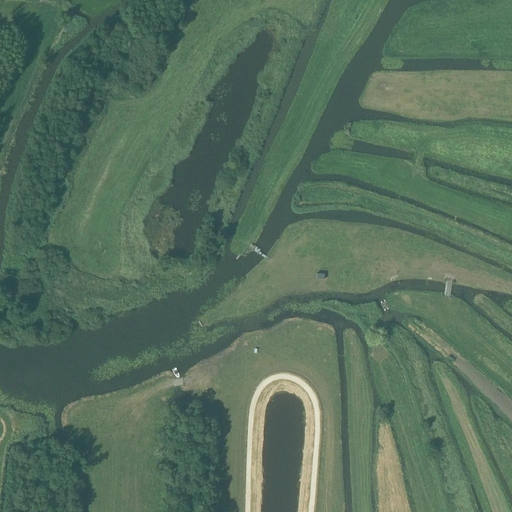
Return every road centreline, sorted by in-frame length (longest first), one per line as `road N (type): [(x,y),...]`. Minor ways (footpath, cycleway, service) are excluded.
road 1 (track): [(309,511),(316,418),(296,381),(279,380),(260,390),(253,413),(249,511)]
road 2 (track): [(511,136),(431,137),(410,177)]
